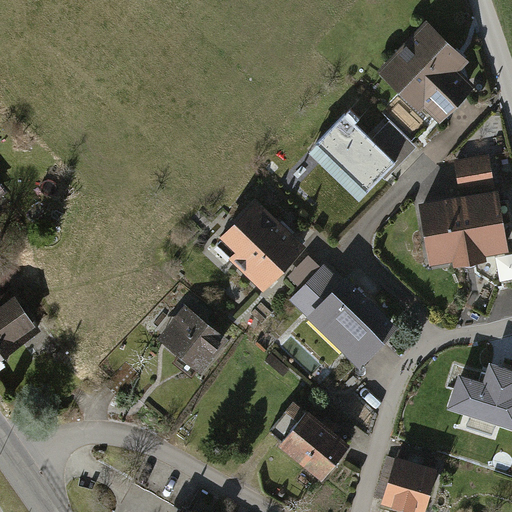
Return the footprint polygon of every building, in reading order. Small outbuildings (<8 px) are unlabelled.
[(466,60),(425,23),(380,73),(437,125),(473,86),(456,71),(466,60)] [(394,114),(415,130),(422,120),(401,105),(394,114)] [(370,142),(341,114),(307,149),(359,199),(412,145),(388,122),(370,142)] [(460,195),(418,202),(429,264),(452,260),(453,266),(487,260),(486,254),(509,250),(498,188),(495,188),(489,153),(454,159),(460,195)] [(302,250),(251,200),(214,237),(264,287),(302,250)] [(320,271),(307,259),(288,279),(300,291),(320,271)] [(396,325),(342,274),(305,313),(359,364),(396,325)] [(12,287),(0,295),(0,369),(6,365),(2,359),(42,331),(12,287)] [(228,340),(185,304),(157,338),(200,373),(228,340)] [(483,380),(458,372),(447,407),(511,428),(511,368),(489,361),(483,380)] [(322,421),(306,409),(277,444),(320,479),(349,443),(334,431),(339,425),(326,416),(322,421)] [(424,511),(438,467),(395,455),(381,503),(411,511),(424,511)]
